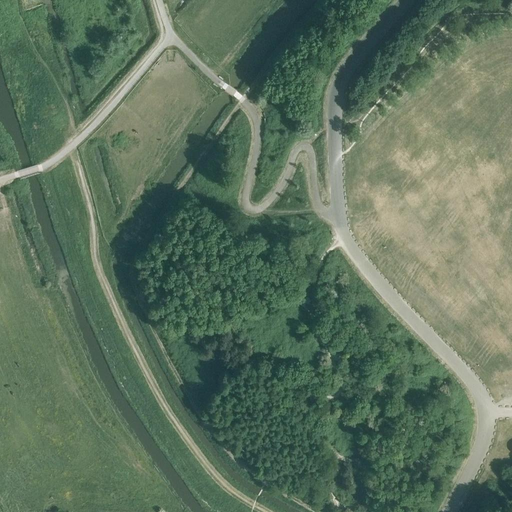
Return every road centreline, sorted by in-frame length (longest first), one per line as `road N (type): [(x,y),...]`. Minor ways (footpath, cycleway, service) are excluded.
road 1 (track): [(316,511),(262,481),(213,430),(167,358),(131,268),(318,0)]
road 2 (unclassified): [(485,411),(467,375),(361,263),(339,224),(337,89),(407,0)]
road 3 (unknown): [(71,139),(96,260),(153,387),(217,477),(265,511)]
road 4 (unknown): [(304,146),(327,126),(360,117),(418,38),(464,0)]
road 5 (unknown): [(153,0),(162,30),(157,44),(38,168)]
